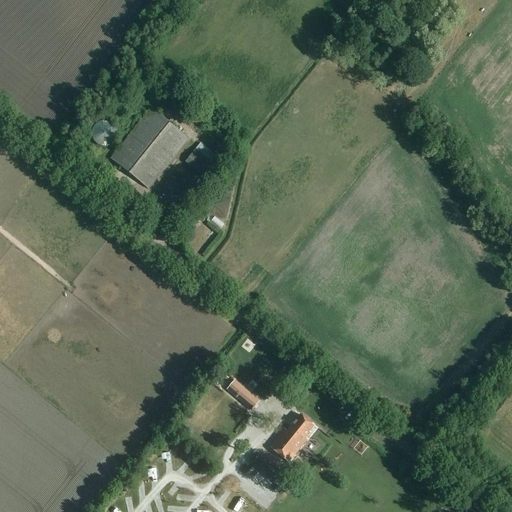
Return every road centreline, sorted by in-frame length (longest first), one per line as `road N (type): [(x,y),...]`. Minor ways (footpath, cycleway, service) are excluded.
road 1 (unclassified): [(483,511),(0,121)]
road 2 (track): [(392,439),(448,388),(511,309)]
